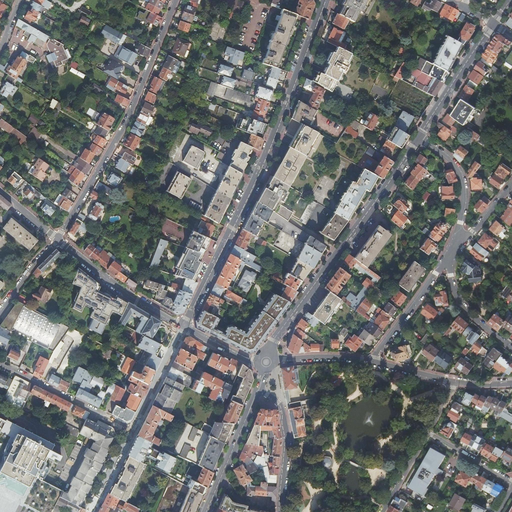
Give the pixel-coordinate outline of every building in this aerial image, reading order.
[(43,7),(44,8),(47,10),(51,3),(45,0),(34,0),(33,2),(43,7)] [(149,0),(148,3),(160,10),(161,10),(162,7),(161,7),(163,4),(155,0),(149,0)] [(247,0),(246,2),(244,2),(236,0),(234,0),(232,8),(230,12),(233,13),(234,13),(237,6),(244,9),(245,7),(248,8),(249,0),(247,0)] [(281,0),(272,0),(271,4),(270,5),(279,8),(281,0)] [(314,5),(312,1),(309,0),(308,0),(299,0),(296,10),(290,8),(288,12),(296,15),(302,17),(308,19),(311,12),(314,5)] [(371,0),(342,0),(345,1),(344,3),(342,5),(344,6),(340,15),(351,21),(353,22),(359,12),(363,15),(371,0)] [(427,3),(424,2),(421,8),(425,11),(427,10),(428,8),(430,9),(436,13),(441,4),(433,0),(431,0),(429,4),(427,3)] [(33,7),(31,9),(37,13),(39,13),(41,14),(43,9),(44,8),(43,7),(33,2),(31,6),(33,7)] [(160,10),(148,3),(146,7),(141,5),(140,7),(146,10),(156,16),(160,10)] [(183,12),(193,16),(195,9),(196,7),(194,6),(190,4),(189,7),(185,6),(183,12)] [(452,8),(445,4),(442,9),(439,14),(438,15),(442,18),(443,16),(451,21),(452,21),(458,11),(452,8)] [(80,11),(89,17),(92,13),(82,7),(80,11)] [(37,13),(31,9),(30,11),(29,10),(26,16),(23,20),(29,24),(31,19),(34,21),(39,13),(37,13)] [(146,10),(144,14),(139,11),(137,13),(138,14),(136,18),(146,23),(147,21),(156,26),(157,24),(159,25),(159,24),(162,19),(156,16),(146,10)] [(296,15),(288,12),(282,10),(281,12),(280,14),(282,14),(274,34),(273,34),(270,41),(269,40),(269,42),(270,42),(267,49),(268,49),(265,59),(264,59),(262,63),(271,66),(276,68),(280,58),(290,31),(294,22),(295,17),(296,15)] [(192,20),(193,16),(183,12),(181,19),(191,23),(192,20)] [(82,13),(79,18),(85,22),(87,23),(90,17),(82,13)] [(351,21),(340,15),(336,14),(331,24),(342,30),(345,26),(347,27),(351,21)] [(18,19),(15,26),(32,35),(28,41),(28,42),(30,43),(31,43),(31,42),(33,43),(41,48),(47,39),(50,40),(47,44),(47,45),(47,46),(47,47),(48,47),(48,48),(50,49),(49,50),(51,55),(47,56),(50,63),(54,62),(56,68),(63,65),(67,63),(69,60),(63,47),(64,46),(61,44),(48,37),(18,19)] [(187,32),(190,24),(180,21),(178,29),(187,32)] [(431,28),(420,22),(405,50),(406,51),(420,58),(424,60),(439,32),(431,28)] [(462,30),(471,35),(473,31),(472,30),(474,28),(472,27),(473,26),(469,24),(468,25),(466,23),(465,26),(462,30)] [(326,42),(336,47),(347,53),(350,48),(340,43),(337,41),(341,33),(342,31),(334,27),(326,42)] [(123,35),(110,28),(107,32),(104,37),(118,45),(118,44),(119,43),(123,35)] [(468,39),(471,35),(462,30),(460,33),(460,34),(459,36),(460,37),(457,42),(461,44),(463,45),(467,38),(468,39)] [(341,33),(337,41),(340,43),(345,33),(342,31),(341,33)] [(128,33),(126,36),(137,43),(139,39),(128,33)] [(437,55),(432,64),(446,72),(447,70),(455,55),(461,44),(457,42),(445,36),(445,37),(446,38),(442,46),(441,46),(436,55),(437,55)] [(496,36),(488,48),(498,54),(505,45),(509,47),(511,43),(500,36),(497,36),(496,36)] [(175,42),(189,48),(190,45),(177,40),(175,42)] [(185,58),(189,48),(175,42),(171,53),(185,58)] [(142,55),(147,57),(150,50),(141,45),(140,46),(139,46),(137,50),(136,49),(135,52),(137,53),(140,54),(140,56),(142,56),(142,55)] [(131,66),(137,55),(121,46),(120,46),(114,57),(131,66)] [(238,50),(226,47),(224,54),(228,56),(226,62),(236,65),(238,59),(242,60),(243,56),(244,53),(238,50)] [(338,82),(367,97),(379,74),(360,64),(362,60),(347,53),(336,47),(334,50),(333,53),(331,52),(326,63),(328,64),(324,71),(322,75),(338,82)] [(400,61),(406,51),(405,50),(400,48),(395,58),(400,61)] [(498,54),(488,48),(484,54),(482,57),(486,59),(485,61),(489,63),(490,62),(491,63),(498,54)] [(0,64),(0,70),(8,75),(18,82),(21,83),(22,81),(17,77),(26,62),(25,62),(26,60),(33,64),(35,60),(29,55),(29,56),(22,52),(19,57),(18,57),(15,61),(13,65),(11,68),(9,67),(10,65),(6,63),(4,67),(0,64)] [(166,60),(165,62),(174,66),(177,60),(168,56),(166,60)] [(449,73),(446,72),(432,64),(424,60),(420,58),(415,69),(443,83),(448,75),(449,73)] [(105,67),(103,72),(111,77),(112,78),(117,81),(119,76),(121,74),(119,73),(120,71),(121,71),(123,71),(123,69),(123,68),(122,67),(123,66),(112,60),(108,67),(107,66),(105,67)] [(78,71),(75,70),(78,64),(72,61),(69,66),(72,67),(70,71),(76,75),(78,71)] [(483,68),(485,65),(479,61),(476,66),(474,69),(484,76),(487,72),(484,70),(485,69),(483,68)] [(175,74),(178,68),(174,66),(165,62),(164,65),(162,67),(171,72),(175,74)] [(409,84),(434,97),(438,90),(443,83),(415,69),(403,63),(397,72),(394,77),(399,79),(400,80),(402,76),(401,75),(404,71),(405,71),(405,72),(413,76),(411,80),(409,84)] [(233,68),(221,64),(217,73),(230,77),(233,68)] [(281,70),(276,68),(271,66),(270,69),(268,69),(267,73),(269,73),(268,77),(278,80),(280,73),(281,70)] [(170,75),(171,72),(162,67),(157,77),(166,82),(168,78),(169,79),(170,78),(171,77),(171,76),(170,75)] [(241,78),(251,81),(254,73),(254,72),(253,73),(249,68),(246,70),(244,69),(241,78)] [(478,84),(483,77),(474,71),(469,78),(478,84)] [(314,83),(328,91),(330,88),(332,90),(334,85),(336,86),(338,82),(322,75),(319,73),(318,76),(316,75),(315,77),(314,78),(314,80),(313,82),(314,83)] [(18,82),(8,75),(5,79),(5,80),(6,81),(1,89),(2,89),(0,92),(0,93),(6,98),(9,94),(15,86),(18,82)] [(192,82),(195,76),(192,75),(183,93),(187,94),(192,82)] [(236,80),(224,75),(220,85),(233,89),(236,80)] [(278,80),(268,77),(265,76),(264,79),(267,81),(266,86),(275,89),(278,80)] [(411,80),(402,76),(400,80),(409,84),(411,80)] [(162,81),(155,77),(150,86),(151,86),(150,89),(149,91),(158,95),(161,91),(158,90),(162,81)] [(106,87),(114,92),(116,90),(124,95),(127,90),(126,89),(127,87),(117,81),(112,78),(106,87)] [(311,97),(306,106),(315,111),(318,106),(317,106),(322,97),(321,96),(324,91),(313,85),(314,83),(313,82),(312,81),(310,81),(306,79),(302,88),(311,92),(313,93),(311,97)] [(468,101),(478,86),(470,81),(468,83),(460,96),(468,101)] [(213,97),(218,84),(211,82),(206,94),(206,95),(213,97)] [(103,90),(94,84),(92,87),(101,93),(103,90)] [(270,98),(273,91),(264,88),(258,86),(254,97),(269,102),(270,98)] [(268,105),(269,102),(254,97),(228,88),(224,98),(231,100),(232,97),(249,103),(250,100),(253,101),(254,101),(254,100),(258,101),(255,109),(259,110),(258,113),(264,115),(265,112),(265,113),(266,111),(268,105)] [(148,92),(144,100),(153,104),(156,96),(148,92)] [(122,106),(126,108),(129,101),(120,96),(120,95),(118,94),(115,101),(123,104),(122,106)] [(52,99),(51,102),(48,107),(51,109),(53,109),(57,102),(52,99)] [(462,124),(465,126),(467,122),(469,123),(473,117),(472,116),(477,109),(462,99),(462,100),(463,100),(458,108),(454,114),(452,116),(451,116),(456,120),(462,124)] [(462,100),(451,116),(452,116),(454,114),(458,108),(463,100),(462,100)] [(291,119),(299,123),(299,122),(300,120),(310,125),(312,121),(313,122),(314,119),(312,118),(316,111),(315,111),(306,106),(298,101),(294,111),(291,117),(291,119)] [(503,104),(498,101),(486,119),(488,120),(492,122),(503,104)] [(148,116),(149,117),(153,108),(144,104),(140,112),(148,116)] [(148,116),(140,112),(136,121),(137,121),(144,125),(148,116)] [(261,123),(264,116),(264,115),(258,113),(253,112),(251,119),(261,123)] [(413,117),(403,112),(401,116),(400,116),(396,124),(394,127),(404,133),(411,120),(413,117)] [(103,113),(96,125),(107,131),(108,131),(111,127),(109,126),(113,119),(103,113)] [(362,126),(371,131),(378,118),(370,113),(362,126)] [(451,116),(449,114),(444,121),(452,126),(456,120),(451,116)] [(0,126),(9,133),(9,134),(10,132),(9,132),(13,128),(0,118),(0,117),(0,126)] [(261,123),(251,119),(247,117),(246,117),(245,121),(240,119),(237,128),(251,135),(251,134),(254,136),(256,132),(261,134),(263,129),(265,124),(261,123)] [(344,131),(336,143),(299,123),(291,119),(288,125),(286,132),(294,138),(293,141),(289,148),(290,148),(315,162),(327,169),(331,171),(340,157),(358,166),(364,154),(368,147),(355,139),(344,131)] [(492,122),(488,120),(478,135),(480,136),(484,139),(494,123),(492,122)] [(143,127),(144,125),(137,121),(136,123),(135,123),(133,126),(131,125),(130,127),(132,129),(131,132),(139,136),(144,127),(143,127)] [(355,139),(358,134),(354,132),(359,124),(354,121),(346,127),(344,131),(355,139)] [(199,131),(201,132),(209,136),(212,130),(198,123),(197,126),(192,123),(188,131),(197,135),(199,131)] [(454,133),(453,132),(450,130),(439,123),(437,126),(442,129),(438,135),(446,140),(449,135),(450,136),(452,134),(453,134),(454,133)] [(95,124),(91,132),(93,133),(103,139),(107,131),(96,125),(95,124)] [(29,134),(27,136),(31,138),(35,141),(41,132),(34,127),(32,129),(29,134)] [(406,141),(409,136),(404,133),(394,127),(389,134),(390,135),(387,141),(395,145),(401,149),(402,147),(403,145),(402,145),(404,143),(405,141),(406,141)] [(9,132),(10,132),(15,136),(15,135),(21,139),(18,142),(21,144),(23,142),(23,141),(24,140),(26,138),(13,128),(9,132)] [(478,135),(468,128),(466,132),(473,137),(471,140),(476,142),(477,140),(480,136),(478,135)] [(171,163),(185,133),(180,130),(165,160),(171,163)] [(89,140),(90,141),(102,148),(103,145),(104,146),(107,141),(103,139),(93,133),(89,140)] [(133,151),(140,139),(130,134),(126,142),(125,142),(124,143),(123,145),(124,145),(124,146),(133,151)] [(262,141),(263,139),(254,136),(251,134),(251,135),(247,145),(252,147),(253,148),(259,150),(262,141)] [(484,139),(480,136),(477,140),(478,141),(483,145),(485,144),(488,146),(490,147),(491,146),(493,148),(494,146),(484,139)] [(387,141),(385,140),(380,137),(378,140),(384,144),(380,151),(388,156),(395,145),(387,141)] [(252,147),(247,145),(245,144),(241,142),(238,147),(237,150),(235,150),(234,152),(235,153),(231,159),(233,161),(230,167),(241,174),(245,167),(244,166),(247,161),(248,161),(249,157),(247,156),(248,154),(250,150),(252,147)] [(87,147),(86,149),(94,155),(97,156),(101,149),(92,144),(90,148),(87,147)] [(204,153),(191,146),(182,162),(195,169),(204,153)] [(461,147),(455,156),(456,157),(461,162),(468,152),(461,147)] [(314,174),(313,166),(315,162),(290,148),(287,154),(282,162),(273,178),(301,194),(302,191),(311,197),(321,178),(314,174)] [(85,149),(79,158),(82,160),(88,164),(94,155),(86,149),(85,149)] [(371,157),(374,152),(369,149),(365,154),(371,157)] [(129,164),(132,166),(136,159),(125,152),(121,159),(129,164)] [(215,159),(221,162),(225,155),(219,152),(215,159)] [(364,154),(358,166),(362,169),(377,177),(382,179),(388,170),(389,168),(390,167),(390,166),(392,162),(383,156),(378,164),(364,154)] [(419,155),(414,162),(417,165),(421,168),(424,164),(426,160),(419,155)] [(34,170),(31,175),(41,182),(44,178),(45,177),(46,175),(44,173),(45,171),(45,170),(48,166),(38,158),(34,164),(33,164),(34,170)] [(73,167),(85,175),(91,166),(88,164),(82,160),(79,158),(73,167)] [(121,159),(120,159),(115,167),(124,173),(129,164),(121,159)] [(157,191),(171,163),(165,160),(152,188),(157,191)] [(468,176),(468,178),(481,177),(475,173),(481,165),(476,162),(469,172),(470,172),(468,176)] [(189,179),(191,175),(171,163),(157,191),(164,194),(166,191),(180,199),(191,180),(189,179)] [(509,174),(511,170),(503,163),(496,173),(504,179),(508,174),(509,174)] [(410,173),(411,174),(419,181),(420,179),(421,180),(422,178),(421,178),(426,172),(426,171),(421,168),(417,165),(410,173)] [(241,174),(230,167),(228,166),(227,169),(216,190),(230,199),(235,189),(238,183),(241,177),(242,174),(241,174)] [(449,184),(457,182),(455,178),(454,174),(451,170),(451,169),(447,166),(444,170),(445,171),(445,172),(445,173),(445,175),(446,175),(447,176),(446,176),(449,184)] [(71,167),(67,172),(71,175),(80,182),(85,175),(73,167),(72,167),(71,167)] [(377,177),(362,169),(354,182),(352,181),(352,182),(366,190),(369,192),(374,183),(377,177)] [(22,179),(14,172),(7,181),(13,186),(13,187),(14,188),(15,188),(17,186),(16,185),(22,179)] [(121,179),(111,173),(106,182),(116,188),(121,179)] [(499,189),(504,181),(493,173),(489,178),(492,180),(490,182),(499,189)] [(411,174),(404,183),(411,190),(419,181),(411,174)] [(80,182),(71,175),(67,180),(77,186),(80,182)] [(301,194),(273,178),(270,176),(266,184),(269,185),(268,187),(267,190),(264,188),(257,200),(256,202),(271,211),(287,222),(291,216),(299,221),(309,203),(299,197),(301,194)] [(473,181),(473,189),(482,188),(482,180),(477,181),(477,178),(474,178),(474,181),(473,181)] [(25,182),(19,189),(24,193),(23,194),(25,196),(27,198),(29,199),(30,200),(33,196),(32,195),(33,194),(34,195),(38,198),(39,197),(41,195),(30,186),(25,182)] [(366,190),(352,182),(351,182),(344,193),(343,192),(339,200),(340,200),(334,211),(333,213),(334,213),(347,221),(348,219),(351,215),(359,200),(366,190)] [(103,186),(97,183),(95,185),(94,187),(98,190),(100,191),(103,186)] [(98,190),(94,187),(89,197),(96,201),(99,195),(96,193),(98,190)] [(452,193),(452,187),(442,187),(442,193),(441,193),(441,198),(453,199),(453,193),(452,193)] [(67,189),(62,196),(67,200),(72,193),(67,189)] [(227,205),(230,199),(216,190),(204,216),(209,219),(217,223),(223,211),(227,205)] [(426,192),(421,198),(427,203),(432,198),(426,192)] [(2,197),(0,195),(0,207),(1,208),(2,207),(6,211),(8,209),(11,205),(2,197)] [(54,203),(57,206),(62,209),(68,213),(71,207),(69,206),(72,203),(67,200),(62,196),(60,195),(54,203)] [(482,213),(491,202),(484,196),(475,207),(482,213)] [(111,202),(102,197),(100,201),(108,206),(111,202)] [(399,211),(401,213),(408,206),(400,198),(399,199),(399,198),(396,201),(397,202),(393,205),(399,211)] [(56,208),(45,199),(44,201),(44,203),(45,203),(46,204),(54,210),(56,208)] [(317,203),(311,200),(309,203),(299,221),(305,225),(317,203)] [(190,201),(187,207),(199,213),(202,207),(190,201)] [(88,216),(88,218),(95,222),(104,206),(97,202),(95,203),(88,216)] [(255,205),(250,214),(266,223),(267,222),(266,221),(270,213),(271,211),(256,202),(255,204),(255,205)] [(55,211),(54,210),(46,204),(45,203),(40,208),(42,210),(41,210),(50,217),(55,211)] [(153,216),(142,203),(139,208),(153,216)] [(454,210),(446,208),(444,217),(452,218),(452,215),(453,215),(454,210)] [(511,209),(509,208),(501,219),(510,227),(511,224),(511,209)] [(399,227),(407,219),(401,213),(399,211),(395,215),(395,216),(391,220),(396,225),(399,227)] [(346,223),(347,221),(334,213),(333,215),(321,232),(319,232),(319,233),(333,240),(343,226),(346,223)] [(84,218),(79,214),(75,219),(76,220),(81,223),(84,218)] [(209,219),(204,216),(201,214),(198,220),(201,221),(197,228),(199,229),(198,231),(197,233),(208,239),(213,227),(207,224),(209,219)] [(245,224),(242,230),(248,233),(256,238),(257,238),(258,238),(259,239),(266,243),(273,247),(281,231),(266,223),(250,214),(246,221),(245,224)] [(501,219),(500,219),(494,214),(493,216),(491,217),(497,222),(490,229),(498,236),(499,235),(504,229),(504,228),(498,223),(501,219)] [(33,236),(12,218),(3,228),(29,250),(38,240),(33,236)] [(407,219),(399,227),(402,230),(405,226),(403,224),(407,221),(410,224),(411,223),(410,222),(408,220),(407,219)] [(81,223),(76,220),(67,233),(73,237),(78,230),(84,234),(88,227),(81,223)] [(433,229),(442,235),(445,231),(444,231),(445,229),(446,228),(444,227),(445,226),(440,222),(438,224),(437,224),(433,229)] [(354,259),(365,267),(368,263),(373,256),(383,244),(387,237),(390,234),(388,232),(386,230),(386,231),(378,225),(372,234),(363,247),(354,259)] [(425,228),(422,232),(435,241),(436,240),(436,241),(437,241),(438,239),(439,239),(442,235),(433,229),(428,225),(426,228),(425,228)] [(162,226),(162,234),(173,235),(173,226),(162,226)] [(248,233),(242,230),(239,236),(237,239),(234,246),(243,251),(248,241),(249,239),(251,236),(251,238),(255,240),(256,238),(248,233)] [(206,247),(207,244),(206,244),(208,240),(209,239),(208,239),(197,233),(192,231),(191,231),(187,239),(188,239),(184,248),(185,248),(201,254),(203,251),(204,249),(204,250),(206,247)] [(489,237),(485,234),(483,237),(479,242),(486,248),(487,247),(492,250),(494,249),(495,248),(496,247),(497,245),(497,244),(499,242),(500,243),(500,242),(494,238),(493,240),(489,237)] [(323,248),(324,246),(309,236),(305,243),(304,244),(305,245),(320,254),(323,248)] [(152,257),(148,267),(155,270),(159,260),(158,260),(166,241),(159,238),(155,248),(152,257)] [(259,239),(258,238),(258,239),(256,243),(262,246),(261,248),(263,249),(266,243),(259,239)] [(434,250),(437,246),(427,239),(420,249),(428,255),(432,249),(434,250)] [(84,252),(88,246),(84,243),(80,249),(82,250),(84,252)] [(89,256),(94,249),(89,244),(88,246),(84,252),(86,253),(89,256)] [(482,259),(488,252),(478,244),(472,251),(482,259)] [(319,256),(320,254),(305,245),(304,247),(297,258),(296,257),(295,259),(297,260),(312,268),(313,268),(318,258),(319,256)] [(243,251),(234,246),(233,248),(231,252),(230,255),(244,263),(244,264),(259,272),(261,269),(251,264),(253,261),(255,257),(243,251)] [(200,256),(201,254),(185,248),(180,259),(182,259),(180,263),(179,262),(176,268),(177,269),(174,276),(181,278),(185,279),(192,282),(198,269),(201,263),(198,262),(199,259),(200,256)] [(185,248),(184,248),(175,267),(176,268),(179,262),(180,263),(182,259),(180,259),(185,248)] [(94,260),(100,253),(94,249),(89,256),(92,258),(94,260)] [(32,275),(36,279),(41,273),(60,255),(57,252),(56,250),(36,268),(31,275),(32,275)] [(113,262),(113,261),(106,255),(107,254),(102,250),(100,253),(94,260),(100,265),(106,270),(113,262)] [(230,292),(232,288),(227,286),(230,280),(233,281),(236,277),(232,275),(235,269),(240,272),(244,264),(244,263),(230,255),(225,263),(221,272),(220,273),(218,278),(215,283),(225,289),(230,292)] [(380,278),(365,267),(354,259),(349,255),(344,261),(343,263),(352,268),(353,266),(364,274),(365,272),(373,277),(371,281),(367,278),(362,285),(364,287),(371,291),(371,290),(374,286),(380,278)] [(376,258),(373,256),(368,263),(371,265),(376,258)] [(481,265),(470,257),(463,265),(465,266),(461,270),(468,276),(469,282),(473,282),(476,284),(478,281),(481,280),(480,273),(479,270),(478,269),(481,265)] [(305,277),(312,268),(297,260),(289,275),(294,278),(296,279),(301,281),(303,279),(305,277)] [(263,266),(253,261),(251,264),(261,269),(263,266)] [(415,280),(424,269),(414,261),(397,284),(407,291),(415,280)] [(122,268),(113,262),(106,270),(110,272),(114,276),(118,272),(118,273),(122,268)] [(94,318),(99,320),(108,303),(109,301),(110,299),(97,292),(100,287),(98,286),(99,283),(88,274),(79,267),(73,282),(83,287),(75,308),(82,311),(86,302),(96,307),(95,309),(96,309),(92,317),(94,318)] [(129,274),(122,268),(118,273),(126,278),(129,274)] [(324,288),(329,292),(335,296),(341,287),(339,285),(340,283),(343,285),(350,276),(339,268),(335,274),(324,288)] [(251,273),(246,270),(237,286),(243,289),(243,290),(247,292),(251,283),(256,274),(252,272),(251,273)] [(123,282),(126,278),(118,273),(118,272),(114,276),(118,279),(123,282)] [(289,275),(287,274),(284,278),(286,279),(283,284),(287,286),(295,291),(298,286),(301,281),(296,279),(295,282),(293,280),(294,278),(289,275)] [(134,289),(136,285),(128,279),(125,283),(128,285),(134,289)] [(193,291),(197,283),(192,282),(185,279),(183,284),(182,284),(182,285),(183,285),(182,287),(181,291),(192,295),(193,291)] [(168,287),(146,280),(145,283),(144,283),(142,288),(148,290),(148,289),(155,291),(158,291),(157,292),(156,292),(154,300),(157,301),(161,302),(164,297),(164,296),(167,291),(168,287)] [(225,289),(215,283),(211,291),(210,294),(220,300),(221,298),(220,298),(218,298),(222,291),(225,293),(224,295),(237,303),(244,306),(247,301),(230,292),(225,289)] [(37,294),(36,294),(33,299),(39,302),(40,304),(42,303),(46,301),(48,301),(47,299),(47,297),(49,291),(51,292),(52,289),(42,284),(42,285),(43,285),(42,287),(41,287),(39,292),(37,294)] [(281,298),(290,303),(292,300),(297,294),(298,292),(295,291),(287,286),(281,298)] [(383,293),(374,286),(371,290),(380,297),(383,293)] [(511,294),(511,292),(511,289),(507,286),(504,290),(505,291),(502,295),(507,299),(511,294)] [(187,305),(192,295),(181,291),(179,291),(170,288),(168,287),(167,291),(176,295),(172,303),(171,303),(170,299),(164,296),(164,297),(160,305),(177,315),(181,314),(183,313),(187,305)] [(343,297),(341,301),(355,311),(359,307),(361,304),(365,298),(371,291),(364,287),(356,298),(350,293),(346,299),(343,297)] [(399,306),(406,297),(393,288),(391,290),(396,294),(391,300),(399,306)] [(316,319),(319,321),(324,325),(341,301),(335,296),(329,292),(328,293),(328,294),(316,311),(313,314),(312,316),(315,319),(316,319)] [(442,292),(442,295),(435,295),(436,299),(436,300),(436,306),(438,306),(444,305),(443,304),(448,303),(446,292),(442,292)] [(208,298),(207,301),(216,306),(218,302),(222,304),(223,301),(221,300),(220,300),(210,294),(208,298)] [(16,301),(18,302),(23,305),(25,302),(23,301),(24,298),(19,296),(16,301)] [(210,334),(247,353),(254,352),(255,350),(278,319),(281,315),(290,303),(281,298),(277,296),(269,306),(246,337),(231,329),(230,329),(226,337),(212,330),(218,319),(214,316),(202,310),(196,321),(197,327),(210,334)] [(115,304),(109,301),(108,303),(99,320),(106,324),(112,310),(122,315),(128,303),(118,297),(115,304)] [(361,304),(359,307),(366,313),(373,304),(365,298),(361,304)] [(204,305),(202,310),(214,316),(217,311),(219,308),(216,306),(207,301),(204,305)] [(18,302),(0,326),(0,327),(1,327),(8,331),(27,340),(31,342),(47,350),(54,336),(55,337),(58,331),(57,331),(60,324),(59,323),(55,321),(26,307),(23,305),(18,302)] [(150,340),(161,322),(132,305),(128,303),(122,315),(118,323),(124,326),(131,313),(133,314),(132,315),(134,315),(141,320),(134,331),(141,335),(143,335),(150,340)] [(235,307),(242,311),(244,306),(237,303),(235,307)] [(391,317),(397,309),(388,303),(382,311),(390,317),(391,317)] [(432,320),(438,313),(428,306),(423,313),(432,320)] [(359,307),(355,311),(363,317),(364,315),(366,313),(359,307)] [(388,320),(390,317),(382,311),(378,308),(376,312),(377,312),(374,316),(377,318),(373,324),(381,330),(388,321),(388,320)] [(316,319),(315,319),(312,316),(307,312),(304,315),(304,316),(308,320),(307,322),(311,325),(310,326),(314,328),(319,321),(316,319)] [(495,314),(488,323),(491,325),(494,327),(500,318),(495,314)] [(511,318),(510,316),(507,319),(505,322),(503,325),(511,331),(511,318)] [(469,325),(459,317),(452,325),(462,333),(469,325)] [(99,320),(94,318),(89,328),(94,331),(99,320)] [(500,318),(494,327),(496,329),(498,331),(503,325),(505,322),(500,318)] [(298,323),(295,327),(302,333),(308,324),(301,319),(298,323)] [(106,324),(99,320),(94,331),(101,334),(106,324)] [(381,331),(381,330),(373,324),(371,323),(368,328),(370,329),(367,332),(374,338),(375,339),(381,331)] [(8,331),(1,327),(0,328),(0,342),(6,345),(7,343),(10,337),(6,335),(8,331)] [(294,331),(292,335),(301,341),(305,335),(302,333),(295,327),(294,331)] [(339,334),(343,337),(348,330),(344,327),(339,334)] [(474,345),(476,342),(481,336),(476,333),(475,333),(473,332),(474,330),(469,327),(463,334),(468,338),(467,339),(470,341),(469,342),(474,345)] [(59,368),(56,373),(63,376),(69,362),(77,349),(84,336),(69,328),(68,330),(65,334),(72,338),(74,341),(63,360),(59,369),(59,368)] [(450,328),(444,336),(446,337),(452,330),(450,328)] [(374,338),(367,332),(364,330),(360,335),(358,338),(363,341),(368,345),(374,338)] [(427,334),(421,342),(425,344),(430,337),(427,334)] [(151,354),(155,357),(156,355),(156,354),(158,350),(159,349),(160,347),(161,345),(150,340),(143,335),(139,343),(138,343),(136,347),(144,351),(151,354)] [(289,343),(287,349),(291,354),(297,353),(310,352),(310,348),(304,343),(301,341),(292,335),(289,343)] [(356,351),(363,341),(358,338),(354,335),(351,339),(351,338),(349,341),(348,340),(344,344),(350,348),(351,347),(356,351)] [(185,338),(180,349),(188,354),(197,358),(203,361),(206,356),(191,347),(191,346),(200,351),(200,350),(203,352),(205,349),(206,350),(207,348),(203,346),(189,337),(185,338)] [(31,342),(27,340),(21,351),(26,354),(31,342)] [(60,342),(53,352),(48,363),(51,364),(54,358),(56,359),(61,350),(60,349),(64,344),(60,342)] [(474,350),(472,352),(477,356),(478,354),(483,348),(483,347),(476,342),(474,345),(472,348),(474,349),(475,348),(475,349),(474,350)] [(4,350),(9,353),(11,349),(12,346),(7,343),(6,345),(4,350)] [(422,354),(433,362),(434,361),(441,352),(430,343),(422,354)] [(390,351),(390,352),(390,353),(392,358),(394,358),(395,362),(409,358),(409,357),(410,356),(411,356),(411,355),(411,353),(408,345),(398,348),(399,349),(396,350),(391,351),(390,351)] [(464,351),(461,354),(465,357),(469,350),(466,348),(464,351)] [(487,351),(483,348),(478,354),(481,356),(486,357),(487,351)] [(484,366),(491,371),(494,366),(498,362),(502,356),(503,354),(495,348),(482,364),(484,366)] [(11,349),(9,353),(8,356),(17,361),(19,356),(19,357),(20,356),(19,356),(20,354),(11,349)] [(175,358),(173,362),(190,370),(193,372),(193,370),(191,369),(197,358),(188,354),(180,349),(175,358)] [(144,366),(155,372),(159,363),(161,359),(155,357),(151,354),(144,351),(138,363),(144,366)] [(225,371),(230,359),(227,357),(226,360),(216,355),(217,353),(214,351),(207,365),(223,373),(221,376),(223,376),(225,371)] [(441,352),(434,361),(445,369),(453,359),(442,351),(441,352)] [(116,369),(130,376),(148,385),(153,375),(155,372),(144,366),(141,372),(143,373),(142,374),(138,374),(130,371),(135,361),(123,355),(116,369)] [(502,356),(498,362),(508,369),(511,363),(511,359),(510,359),(508,362),(502,356)] [(461,372),(462,370),(468,362),(470,359),(466,357),(464,360),(462,358),(455,368),(460,372),(461,372)] [(233,372),(238,362),(230,359),(225,371),(227,372),(228,370),(233,372)] [(33,375),(40,379),(47,366),(40,362),(36,369),(33,375)] [(172,366),(171,368),(181,373),(183,369),(189,372),(190,370),(173,362),(172,366)] [(473,367),(468,362),(462,370),(467,375),(473,367)] [(502,370),(505,372),(508,369),(498,362),(494,366),(501,372),(502,370)] [(21,364),(19,368),(29,374),(31,370),(31,369),(21,364)] [(246,396),(252,380),(249,370),(242,364),(237,376),(242,378),(235,396),(232,395),(232,396),(228,394),(226,399),(230,400),(242,405),(246,396)] [(296,388),(292,366),(280,368),(284,390),(296,388)] [(71,381),(80,385),(87,371),(78,367),(71,381)] [(198,367),(195,373),(198,374),(201,376),(203,372),(204,371),(201,370),(201,369),(198,367)] [(168,373),(166,377),(183,385),(188,388),(192,379),(181,373),(171,368),(168,373)] [(80,385),(75,396),(82,400),(93,405),(98,408),(105,393),(100,390),(105,380),(87,371),(80,385)] [(196,380),(192,390),(199,393),(202,386),(205,387),(206,386),(209,388),(209,389),(211,390),(208,398),(213,400),(222,382),(220,381),(221,381),(203,372),(201,376),(198,382),(195,380),(196,380)] [(12,379),(0,374),(0,387),(2,389),(3,388),(6,389),(8,387),(12,379)] [(48,374),(45,381),(57,387),(61,380),(61,379),(51,374),(51,376),(48,374)] [(2,401),(22,411),(30,393),(33,386),(26,382),(15,376),(2,401)] [(113,384),(116,386),(129,393),(131,393),(141,399),(146,388),(148,385),(130,376),(128,380),(137,384),(136,386),(134,386),(130,384),(128,387),(123,384),(123,386),(114,382),(113,384)] [(156,396),(152,406),(168,414),(175,402),(177,402),(181,393),(180,391),(183,385),(166,377),(164,381),(160,389),(156,396)] [(61,380),(57,387),(66,392),(69,384),(61,380)] [(222,382),(213,400),(223,405),(226,398),(226,399),(228,394),(232,386),(228,384),(224,383),(222,382)] [(105,393),(110,396),(116,386),(113,384),(110,383),(105,393)] [(44,406),(48,408),(49,403),(52,395),(47,392),(38,388),(33,386),(30,393),(44,401),(44,402),(45,403),(44,406)] [(116,386),(110,396),(109,399),(118,404),(123,393),(128,395),(129,393),(116,386)] [(462,402),(469,406),(472,401),(474,397),(467,392),(464,397),(465,397),(462,402)] [(125,407),(135,412),(139,403),(141,399),(131,393),(127,401),(128,402),(126,404),(123,403),(122,406),(125,407)] [(496,410),(501,401),(502,399),(504,395),(501,393),(497,400),(495,399),(495,400),(490,407),(496,410)] [(68,409),(70,404),(61,399),(57,397),(52,395),(49,403),(67,412),(68,409)] [(472,401),(477,404),(481,398),(475,395),(474,397),(472,401)] [(322,402),(322,396),(306,399),(307,405),(309,405),(322,402)] [(482,409),(484,405),(488,399),(482,396),(481,398),(477,404),(475,408),(481,411),(482,409)] [(488,412),(490,407),(495,400),(489,396),(488,399),(484,405),(482,409),(488,412)] [(221,423),(234,424),(239,412),(242,405),(230,400),(221,421),(221,423)] [(290,407),(290,409),(302,406),(306,406),(305,400),(289,404),(289,407),(290,407)] [(500,417),(505,408),(507,404),(501,401),(496,410),(494,414),(500,417)] [(462,406),(456,402),(455,405),(452,403),(450,407),(452,408),(459,412),(462,406)] [(116,405),(111,414),(116,417),(125,421),(126,422),(131,420),(135,412),(125,407),(124,410),(116,405)] [(86,419),(89,413),(81,409),(75,406),(72,411),(71,414),(81,418),(85,420),(86,419)] [(145,419),(137,435),(151,442),(158,446),(160,441),(153,437),(153,436),(151,435),(152,433),(156,435),(159,431),(158,429),(155,427),(156,424),(160,426),(161,425),(163,421),(159,419),(160,417),(160,416),(170,421),(172,416),(168,414),(152,406),(145,419)] [(291,427),(294,438),(308,435),(302,408),(302,406),(290,409),(288,409),(291,427)] [(458,414),(459,412),(452,408),(448,415),(452,418),(451,419),(456,422),(460,415),(458,414)] [(505,408),(500,417),(511,423),(511,415),(508,413),(507,410),(505,408)] [(253,425),(278,427),(275,411),(260,410),(256,418),(253,425)] [(0,427),(2,429),(0,433),(0,511),(51,511),(59,497),(62,492),(36,479),(48,455),(58,460),(60,456),(50,451),(53,445),(0,418),(0,427)] [(470,418),(464,429),(467,431),(473,420),(470,418)] [(110,432),(96,424),(93,423),(89,421),(86,419),(85,420),(83,426),(111,439),(112,436),(110,432)] [(91,479),(77,506),(80,507),(83,501),(86,495),(88,491),(101,465),(108,451),(115,437),(112,428),(97,421),(96,424),(110,432),(112,436),(111,439),(91,479)] [(182,422),(167,450),(173,453),(187,425),(182,422)] [(214,427),(210,436),(224,443),(225,444),(226,440),(228,436),(234,424),(221,423),(216,422),(214,422),(212,426),(214,427)] [(457,425),(451,422),(450,423),(449,423),(448,424),(448,425),(448,426),(448,425),(446,426),(444,429),(443,428),(440,433),(445,435),(445,436),(450,439),(457,425)] [(79,433),(80,431),(61,423),(58,428),(77,438),(79,433)] [(277,467),(278,467),(281,447),(281,440),(278,427),(253,425),(251,430),(245,444),(258,446),(260,431),(270,431),(270,438),(272,438),(272,439),(273,440),(271,457),(271,458),(272,458),(272,459),(270,459),(270,463),(268,463),(268,458),(264,459),(265,461),(265,464),(268,464),(269,470),(272,469),(272,466),(277,467)] [(91,479),(111,439),(83,426),(80,431),(79,433),(89,438),(95,441),(94,443),(93,443),(89,450),(74,478),(71,485),(72,485),(68,493),(66,494),(62,492),(59,497),(77,506),(91,479)] [(193,442),(198,430),(194,428),(188,440),(193,442)] [(469,445),(473,438),(466,433),(462,440),(469,445)] [(151,442),(137,435),(131,446),(130,450),(127,456),(129,457),(138,462),(144,455),(148,457),(149,455),(160,460),(156,466),(169,472),(170,469),(169,469),(173,460),(174,460),(175,458),(163,453),(163,454),(148,447),(151,442)] [(202,468),(211,472),(219,455),(219,453),(224,443),(210,436),(209,435),(208,437),(209,438),(205,447),(197,465),(202,468)] [(486,441),(475,435),(473,438),(469,445),(480,451),(485,443),(486,441)] [(486,441),(485,443),(494,448),(495,446),(496,445),(487,439),(486,441)] [(488,457),(489,458),(494,450),(494,448),(485,443),(480,451),(483,452),(482,454),(484,455),(485,455),(486,457),(488,457)] [(191,447),(185,444),(180,457),(185,459),(191,447)] [(243,450),(241,453),(246,455),(258,470),(259,469),(262,467),(263,466),(262,462),(265,461),(264,459),(262,447),(258,446),(245,444),(243,450)] [(505,452),(501,458),(511,463),(511,462),(511,446),(509,445),(505,452)] [(494,448),(494,450),(489,458),(490,459),(492,460),(493,460),(495,462),(499,456),(501,458),(505,452),(495,446),(494,448)] [(408,487),(409,487),(414,490),(410,497),(414,499),(415,500),(420,503),(424,496),(428,489),(427,488),(435,474),(438,468),(445,455),(431,448),(413,480),(411,480),(408,487)] [(239,460),(242,465),(246,471),(247,474),(248,475),(258,470),(246,455),(241,453),(239,458),(239,460)] [(324,455),(320,459),(319,464),(322,469),(327,469),(331,466),(332,461),(329,456),(324,455)] [(129,457),(127,456),(107,494),(110,495),(116,484),(117,485),(120,479),(124,471),(126,468),(124,467),(129,457)] [(116,484),(110,495),(125,502),(126,498),(127,498),(143,468),(142,467),(143,464),(138,462),(129,457),(124,467),(126,468),(124,471),(120,479),(117,485),(116,484)] [(234,470),(233,470),(234,471),(243,486),(246,484),(247,486),(246,496),(251,497),(251,495),(254,495),(255,486),(252,486),(249,482),(251,480),(248,475),(247,474),(246,474),(247,476),(246,476),(244,472),(246,471),(242,465),(234,470)] [(261,474),(267,483),(276,484),(277,472),(277,468),(277,467),(272,466),(272,469),(269,470),(269,475),(265,472),(262,467),(259,469),(261,474)] [(196,482),(206,488),(209,482),(213,473),(211,472),(202,468),(196,482)] [(443,471),(438,468),(435,474),(440,477),(443,471)] [(470,480),(471,481),(473,478),(461,471),(456,481),(467,487),(470,480)] [(473,478),(471,481),(477,484),(481,476),(475,473),(473,478)] [(479,487),(483,489),(488,480),(481,476),(477,484),(476,485),(479,487)] [(201,500),(203,495),(187,487),(171,479),(156,511),(195,511),(200,502),(201,500)] [(196,482),(190,479),(187,487),(203,495),(204,494),(204,493),(206,490),(206,488),(196,482)] [(488,480),(483,489),(490,493),(495,484),(488,480)] [(254,495),(265,496),(267,483),(260,482),(260,487),(255,486),(254,495)] [(271,500),(275,502),(275,499),(277,484),(276,484),(267,483),(265,496),(270,497),(272,498),(271,500)] [(490,493),(498,497),(503,489),(495,484),(490,493)] [(400,490),(398,493),(414,502),(415,500),(410,497),(400,490)] [(98,511),(107,511),(109,509),(108,508),(108,507),(113,509),(111,511),(120,511),(123,508),(129,511),(137,511),(139,509),(125,502),(110,495),(107,494),(105,499),(101,507),(98,511)] [(456,494),(449,506),(458,511),(465,499),(456,494)] [(265,511),(260,511),(259,511),(249,509),(249,511),(246,510),(247,506),(244,505),(236,503),(236,504),(230,501),(231,501),(226,495),(225,495),(224,495),(222,498),(218,508),(225,511),(265,511)] [(80,507),(77,506),(59,497),(53,509),(51,511),(58,511),(62,507),(65,508),(66,508),(72,511),(71,511),(84,511),(85,510),(80,507)] [(394,500),(391,506),(402,511),(407,503),(396,497),(394,500)] [(474,504),(472,507),(474,508),(472,511),(473,511),(484,511),(486,509),(482,507),(474,503),(474,504)]
